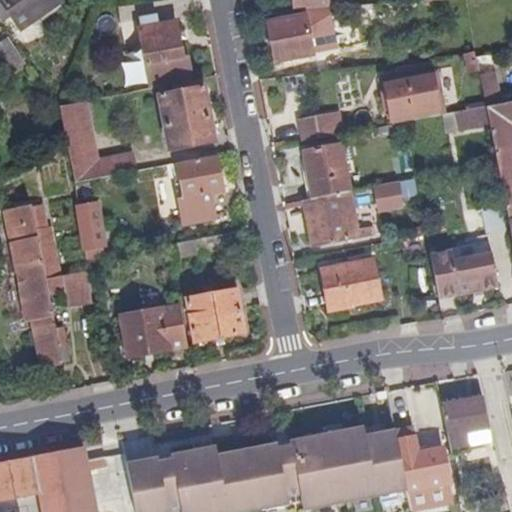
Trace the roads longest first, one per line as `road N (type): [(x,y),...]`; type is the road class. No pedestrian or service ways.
road 1 (residential): [(225,0),(294,374)]
road 2 (tertiary): [(0,431),(294,374)]
road 3 (tertiary): [(294,374),(511,339)]
